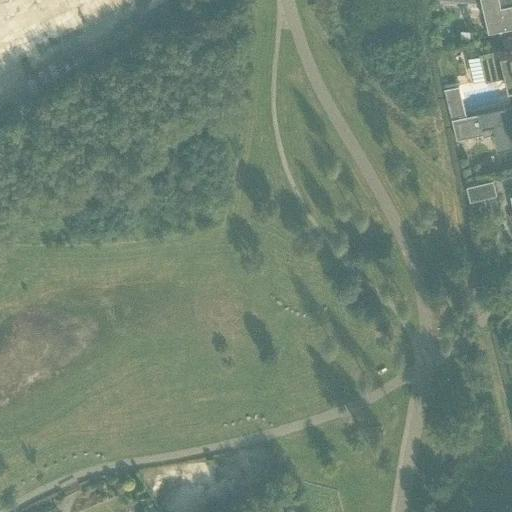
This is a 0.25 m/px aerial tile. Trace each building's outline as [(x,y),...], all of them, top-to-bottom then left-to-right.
[(511,0),(471,0),(483,1),(486,15),(485,16),(487,27),(506,23),(506,25),(511,23),(511,0)] [(504,77),(506,88),(507,89),(511,88),(511,35),(502,38),(505,53),(500,54),(499,49),(485,52),(485,53),(479,54),(485,80),(504,76),(504,77)] [(458,87),(444,90),(451,118),(464,115),(458,87)] [(511,104),(477,113),(451,119),(456,139),(482,133),(482,136),(492,134),(496,151),(511,146),(511,104)] [(466,185),(469,200),(495,193),(491,179),(466,185)] [(217,460),(151,469),(157,511),(171,511),(224,505),(217,460)]
